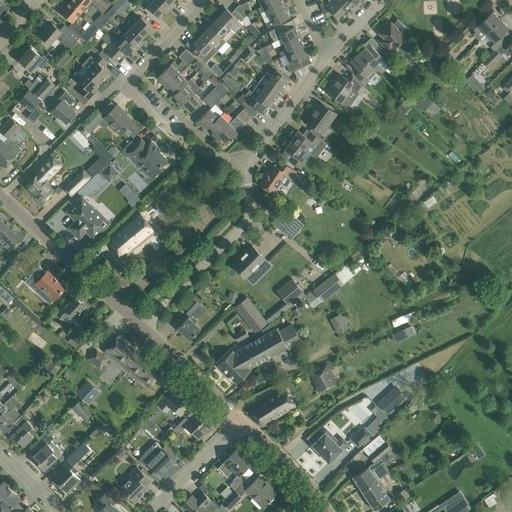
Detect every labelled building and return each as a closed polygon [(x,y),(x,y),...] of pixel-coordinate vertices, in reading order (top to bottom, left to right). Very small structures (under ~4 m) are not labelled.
[(91,0),(71,0),(70,1),(82,11),(87,5),(90,8),(92,5),(102,13),(108,7),(107,6),(101,1),(99,0),(93,0),(93,1),(91,0)] [(132,2),(129,0),(118,0),(112,7),(116,11),(120,15),(132,2)] [(166,15),(170,11),(158,0),(152,0),(147,6),(158,17),(163,12),(166,15)] [(158,0),(170,11),(173,7),(170,4),(174,0),(158,0)] [(260,13),(268,9),(270,14),(285,7),(281,0),(275,0),(261,7),(258,8),(260,13)] [(337,18),(345,10),(335,0),(328,0),(330,1),(326,6),(337,18)] [(350,0),(335,0),(345,10),(350,6),(352,8),(355,5),(350,0)] [(82,11),(70,1),(60,13),(72,22),(68,27),(79,37),(85,30),(74,20),(82,11)] [(239,4),(235,8),(245,17),(248,13),(252,11),(247,2),(240,5),(239,4)] [(223,12),(218,18),(230,29),(238,20),(224,6),(220,10),(223,12)] [(108,19),(116,11),(112,7),(104,15),(108,19)] [(269,27),(290,17),(285,7),(270,14),(273,20),(267,23),(269,27)] [(245,17),(235,8),(231,13),(241,21),(245,17)] [(481,28),(486,34),(500,20),(492,11),(488,14),(484,10),(469,25),(476,32),(481,28)] [(108,19),(104,15),(102,14),(93,23),(95,25),(99,28),(108,19)] [(151,35),(155,31),(141,17),(132,26),(144,37),(149,32),(151,35)] [(207,24),(221,37),(230,29),(218,18),(213,22),(211,20),(207,24)] [(383,37),(378,42),(389,53),(405,37),(405,36),(410,31),(397,18),(396,18),(397,19),(392,24),(388,20),(385,23),(387,26),(379,33),(383,37)] [(509,28),(500,20),(486,34),(491,39),(487,43),(494,50),(494,51),(496,50),(510,36),(505,31),(509,28)] [(85,30),(79,37),(86,42),(95,32),(99,28),(95,25),(93,23),(92,22),(85,30)] [(62,30),(61,31),(51,23),(40,36),(50,44),(55,37),(69,49),(79,37),(68,27),(64,31),(62,30)] [(226,41),(221,37),(207,24),(204,27),(206,30),(201,35),(213,46),(218,50),(226,41)] [(281,38),(284,44),(299,36),(294,26),(285,31),(282,24),(268,31),(274,42),(281,38)] [(253,33),(257,37),(261,33),(252,25),(248,28),(251,31),(253,33)] [(144,37),(132,26),(124,35),(138,48),(142,45),(139,42),(144,37)] [(111,39),(114,41),(116,43),(127,54),(132,49),(135,52),(138,48),(124,35),(120,31),(111,39)] [(109,46),(105,50),(116,61),(122,56),(124,58),(127,54),(116,43),(114,41),(113,41),(105,33),(100,38),(109,46)] [(245,43),(248,46),(257,37),(253,33),(250,36),(248,34),(244,39),(247,41),(245,43)] [(212,54),(209,51),(213,46),(201,35),(197,40),(194,37),(190,41),(196,46),(192,51),(204,62),(212,54)] [(284,44),(286,49),(279,52),(281,57),(285,55),(304,46),(299,36),(284,44)] [(511,52),(511,41),(502,51),(507,56),(511,52)] [(237,52),(240,54),(248,46),(245,43),(237,52)] [(270,43),(256,51),(260,54),(261,55),(268,51),(273,49),(270,43)] [(365,47),(359,53),(377,71),(378,71),(379,73),(381,71),(389,62),(387,60),(390,57),(388,55),(381,48),(377,52),(370,44),(366,48),(365,47)] [(304,46),(285,55),(289,64),(286,65),(290,73),(293,71),(296,78),(298,79),(304,71),(300,60),(309,56),(304,46)] [(31,70),(36,64),(41,69),(49,60),(43,55),(41,57),(30,47),(30,48),(20,60),(19,60),(22,63),(23,64),(24,64),(31,70)] [(92,57),(83,67),(100,83),(110,73),(103,66),(107,62),(95,49),(90,55),(92,57)] [(194,57),(185,49),(178,57),(187,65),(194,57)] [(248,62),(255,54),(249,49),(241,57),(248,62)] [(501,55),(496,50),(494,51),(494,50),(483,62),(488,68),(501,55)] [(55,64),(60,68),(70,56),(65,52),(55,64)] [(232,63),(240,54),(237,52),(232,56),(230,54),(226,58),(232,63)] [(354,59),(351,63),(359,72),(355,76),(356,76),(363,83),(365,84),(370,80),(375,74),(377,71),(359,53),(353,58),(354,59)] [(196,72),(200,68),(203,66),(197,60),(194,63),(197,65),(193,69),(196,72)] [(173,61),(156,78),(165,86),(179,73),(175,68),(177,65),(173,61)] [(219,77),(223,72),(214,64),(210,68),(219,77)] [(209,77),(212,74),(203,66),(200,68),(209,77)] [(234,66),(229,72),(234,76),(239,69),(234,66)] [(95,89),(100,83),(83,67),(78,72),(82,76),(78,81),(83,85),(78,90),(88,100),(97,91),(95,89)] [(273,67),(270,71),(268,69),(265,75),(283,88),(290,79),(273,67)] [(187,81),(179,73),(165,86),(173,95),(187,81)] [(333,82),(326,92),(334,98),(342,103),(346,106),(348,108),(353,101),(351,100),(347,97),(352,90),(358,94),(362,88),(365,85),(360,81),(352,74),(351,75),(352,74),(353,76),(350,81),(347,80),(341,75),(335,84),(333,82)] [(277,97),(283,88),(265,75),(258,83),(277,97)] [(472,75),(467,80),(479,92),(484,87),(472,75)] [(33,83),(29,88),(30,89),(35,93),(42,99),(50,91),(55,85),(48,78),(43,85),(41,87),(39,88),(33,83)] [(176,102),(179,106),(198,87),(190,78),(187,81),(173,95),(178,100),(176,102)] [(511,78),(505,85),(503,88),(508,93),(511,91),(511,89),(511,78)] [(28,79),(24,84),(28,88),(32,83),(28,79)] [(203,99),(207,103),(225,86),(220,82),(203,99)] [(271,106),(277,97),(258,83),(252,92),(271,106)] [(70,86),(66,89),(74,97),(78,93),(70,86)] [(207,103),(211,108),(229,91),(225,86),(207,103)] [(202,91),(198,87),(179,106),(183,110),(185,107),(190,112),(202,101),(197,96),(202,91)] [(30,89),(19,101),(31,112),(42,99),(35,93),(30,89)] [(242,104),(245,107),(253,116),(259,111),(264,115),(271,106),(252,92),(249,90),(245,96),(243,94),(237,99),(242,104)] [(56,100),(58,102),(50,111),(57,118),(58,116),(66,124),(76,113),(71,109),(72,107),(65,101),(69,96),(65,91),(56,100)] [(503,98),(511,106),(511,104),(511,96),(509,93),(503,98)] [(421,99),(428,107),(433,103),(424,94),(421,97),(421,99)] [(405,99),(394,110),(401,116),(411,106),(405,99)] [(319,138),(322,133),(323,133),(337,114),(319,101),(310,113),(312,115),(307,122),(313,126),(309,131),(319,138)] [(99,113),(85,127),(90,133),(99,124),(102,127),(106,127),(109,124),(120,135),(126,129),(127,128),(129,125),(133,122),(125,114),(126,113),(117,104),(115,106),(103,118),(99,113)] [(249,120),(253,116),(245,107),(241,112),(249,120)] [(218,117),(209,108),(195,122),(199,126),(201,124),(206,129),(209,126),(218,117)] [(245,125),(249,120),(241,112),(236,116),(245,125)] [(218,117),(209,126),(214,131),(211,133),(215,137),(229,123),(220,115),(218,117)] [(0,145),(19,125),(11,118),(0,129),(0,145)] [(129,125),(127,128),(136,136),(142,130),(133,122),(129,125)] [(226,143),(237,132),(229,123),(215,137),(218,141),(221,138),(226,143)] [(19,125),(0,145),(0,162),(5,167),(21,150),(18,147),(29,136),(19,125)] [(85,127),(81,130),(87,136),(90,133),(85,127)] [(315,151),(315,149),(322,140),(319,138),(309,131),(306,136),(298,131),(291,140),(306,150),(311,154),(313,154),(315,151)] [(131,141),(123,149),(151,178),(162,167),(160,165),(166,159),(159,152),(161,150),(151,140),(146,144),(141,138),(134,145),(131,141)] [(302,156),(306,150),(291,140),(284,149),(292,155),(288,160),(300,169),(307,160),(302,156)] [(100,157),(85,171),(90,177),(92,178),(114,157),(107,150),(100,143),(93,150),(100,157)] [(111,147),(107,150),(114,157),(120,151),(115,147),(111,147)] [(25,186),(42,202),(54,190),(45,181),(61,165),(51,156),(37,170),(39,172),(25,186)] [(287,187),(296,172),(281,162),(278,167),(273,164),(267,173),(266,172),(258,184),(273,194),(281,183),(287,187)] [(119,172),(110,163),(101,172),(107,178),(112,174),(114,177),(119,172)] [(71,195),(85,182),(78,174),(64,188),(71,195)] [(129,199),(127,201),(133,206),(140,199),(135,193),(129,199)] [(73,204),(74,205),(67,212),(75,221),(68,228),(79,238),(86,231),(93,238),(100,231),(101,232),(110,223),(95,208),(94,208),(82,196),(73,204)] [(139,212),(107,239),(121,259),(155,232),(139,212)] [(0,213),(0,236),(11,224),(0,213)] [(289,222),(284,229),(294,236),(303,225),(294,217),(289,222)] [(11,224),(0,236),(0,248),(4,245),(11,251),(24,236),(11,224)] [(246,252),(233,265),(245,278),(265,258),(251,245),(245,251),(246,252)] [(17,248),(7,259),(13,263),(13,264),(22,253),(17,248)] [(126,276),(124,278),(106,259),(96,266),(120,293),(132,282),(126,276)] [(39,266),(29,277),(40,288),(37,291),(46,300),(46,301),(49,304),(65,287),(47,270),(45,273),(39,266)] [(292,280),(277,292),(289,307),(291,306),(288,303),(302,292),(292,280)] [(0,296),(8,304),(13,298),(1,287),(0,285),(0,296)] [(73,317),(74,318),(85,306),(76,297),(71,302),(69,301),(63,307),(63,308),(56,315),(62,320),(65,316),(70,321),(73,317)] [(183,308),(190,315),(199,305),(192,298),(183,308)] [(253,332),(268,324),(262,313),(247,322),(253,332)] [(340,326),(334,329),(337,335),(348,329),(345,324),(342,318),(340,314),(335,317),(340,326)] [(407,315),(391,321),(393,327),(409,320),(407,315)] [(178,328),(190,339),(199,329),(194,324),(197,320),(193,316),(189,319),(187,317),(178,328)] [(261,330),(263,336),(245,346),(251,355),(256,364),(287,347),(288,349),(301,342),(292,325),(279,332),(277,328),(276,328),(272,322),(261,330)] [(244,328),(234,334),(238,342),(249,336),(244,328)] [(404,330),(392,335),(396,343),(408,338),(404,330)] [(81,342),(72,335),(67,341),(76,348),(81,342)] [(162,372),(117,336),(104,352),(149,388),(162,372)] [(240,361),(251,355),(245,346),(234,352),(233,351),(225,357),(218,364),(227,374),(240,361)] [(95,349),(87,359),(100,370),(108,360),(95,349)] [(249,368),(256,364),(251,355),(240,361),(227,374),(236,383),(250,369),(249,368)] [(338,384),(327,363),(309,372),(319,393),(338,384)] [(10,382),(13,379),(9,374),(2,382),(6,386),(10,382)] [(87,405),(100,391),(88,380),(76,394),(87,405)] [(255,417),(290,397),(285,388),(248,409),(255,417)] [(177,394),(172,389),(157,404),(166,413),(172,407),(180,415),(192,402),(180,391),(177,394)] [(398,389),(380,406),(388,416),(407,398),(398,389)] [(290,397),(255,417),(261,426),(295,406),(290,397)] [(80,400),(72,407),(84,419),(91,412),(80,400)] [(9,410),(3,404),(0,407),(0,424),(5,419),(9,424),(19,414),(12,407),(9,410)] [(196,407),(195,407),(172,429),(177,434),(186,425),(199,438),(208,429),(207,427),(212,423),(213,424),(201,411),(194,417),(190,413),(196,407)] [(29,418),(24,413),(13,423),(18,428),(9,437),(15,442),(17,440),(23,446),(36,434),(30,428),(32,426),(26,421),(29,418)] [(145,423),(157,434),(161,430),(148,417),(145,423)] [(109,427),(103,421),(91,434),(94,437),(100,430),(103,433),(109,427)] [(157,434),(145,423),(141,427),(153,439),(157,435),(157,434)] [(371,434),(364,427),(352,439),(359,446),(371,434)] [(39,439),(44,445),(31,458),(43,471),(57,458),(51,452),(57,446),(51,440),(54,437),(48,431),(39,439)] [(316,441),(312,445),(318,451),(323,456),(329,462),(336,455),(342,449),(341,449),(347,443),(341,437),(338,440),(336,443),(325,432),(323,433),(321,431),(317,436),(319,438),(316,441)] [(367,454),(384,440),(378,433),(361,448),(367,454)] [(60,467),(53,474),(57,478),(57,479),(60,482),(59,484),(67,492),(74,485),(80,480),(74,473),(77,470),(72,465),(90,448),(83,441),(66,458),(67,460),(60,467)] [(374,462),(380,457),(391,448),(385,441),(368,456),(374,462)] [(144,466),(146,463),(159,476),(169,466),(163,460),(168,455),(169,456),(169,455),(156,442),(138,459),(144,466)] [(478,458),(484,454),(477,443),(471,447),(478,458)] [(236,450),(218,468),(227,477),(233,471),(238,476),(250,464),(245,459),(246,457),(243,453),(241,455),(236,450)] [(361,471),(352,477),(361,490),(367,486),(377,480),(377,479),(390,471),(389,471),(387,472),(382,464),(384,463),(383,461),(380,457),(374,462),(375,463),(369,467),(368,466),(361,471)] [(131,478),(121,489),(134,502),(147,488),(145,486),(151,481),(137,467),(129,475),(131,478)] [(245,490),(262,507),(277,492),(270,485),(269,486),(259,476),(245,490)] [(367,486),(361,490),(374,510),(382,504),(390,499),(386,493),(381,486),(377,480),(367,486)] [(0,501),(12,490),(3,481),(0,484),(0,501)] [(235,482),(230,487),(234,491),(235,490),(240,485),(236,481),(235,482)] [(207,488),(203,483),(199,487),(203,492),(207,488)] [(1,511),(0,511),(14,511),(19,507),(16,504),(17,502),(20,499),(12,490),(0,501),(0,503),(2,506),(1,511)] [(119,511),(113,505),(118,500),(108,490),(97,500),(103,506),(97,511),(119,511)] [(404,490),(396,495),(400,502),(408,497),(404,490)] [(241,497),(235,491),(219,508),(222,511),(225,511),(229,509),(241,497)] [(192,495),(182,505),(188,511),(201,511),(202,511),(201,511),(211,511),(217,506),(203,492),(196,499),(192,495)] [(493,493),(484,499),(489,505),(498,499),(493,493)] [(463,511),(458,503),(444,511),(463,511)]
